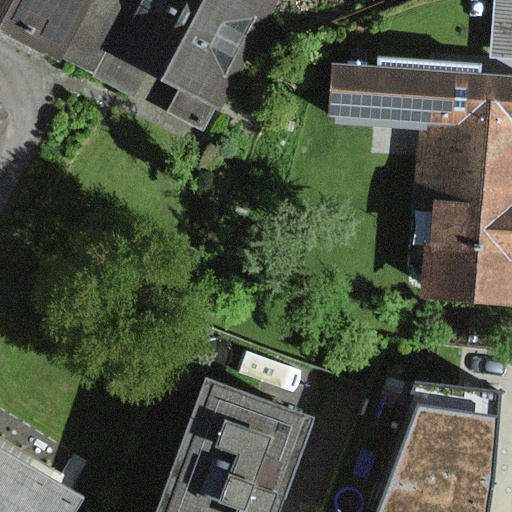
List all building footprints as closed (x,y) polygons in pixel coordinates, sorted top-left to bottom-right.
[(0,0),(0,31),(60,63),(63,59),(203,134),(217,109),(222,111),(281,0),(0,0)] [(511,0),(494,0),(490,60),(511,61),(511,0)] [(378,68),(332,64),(328,125),(418,131),(479,135),(483,75),(483,66),(379,58),(378,68)] [(479,135),(418,131),(410,243),(425,244),(421,301),(511,307),(511,76),(483,75),(479,135)] [(484,511),(501,388),(413,377),(362,511),(484,511)] [(283,511),(317,420),(209,380),(159,511),(283,511)] [(80,511),(87,500),(0,447),(0,511),(80,511)]
